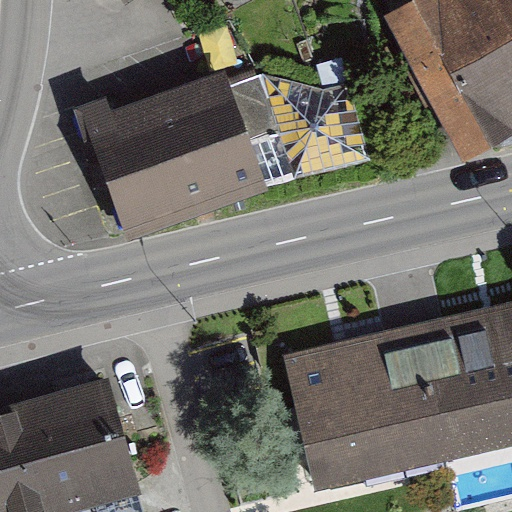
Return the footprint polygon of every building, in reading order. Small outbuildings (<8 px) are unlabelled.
[(227,0),(118,0),(126,11),(143,0),(218,0),(222,4),(227,0)] [(511,0),(419,0),(386,18),(468,165),(511,140),(511,0)] [(111,101),(79,112),(128,245),(270,193),(269,188),(377,162),(351,87),(330,94),(268,78),(234,90),(228,74),(114,113),(111,101)] [(511,305),(284,357),(316,495),(511,451),(511,305)] [(144,496),(111,382),(0,413),(0,511),(144,511),(140,497),(144,496)]
